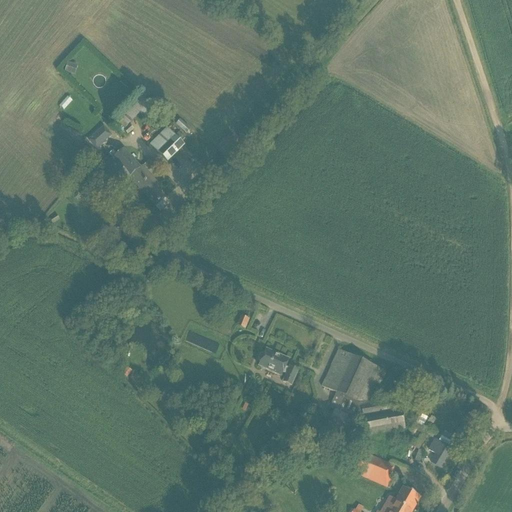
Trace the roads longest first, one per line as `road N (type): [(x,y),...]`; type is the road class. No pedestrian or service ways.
road 1 (unclassified): [(497,425),(499,409),(489,403),(204,275),(161,240)]
road 2 (track): [(511,190),(457,0)]
